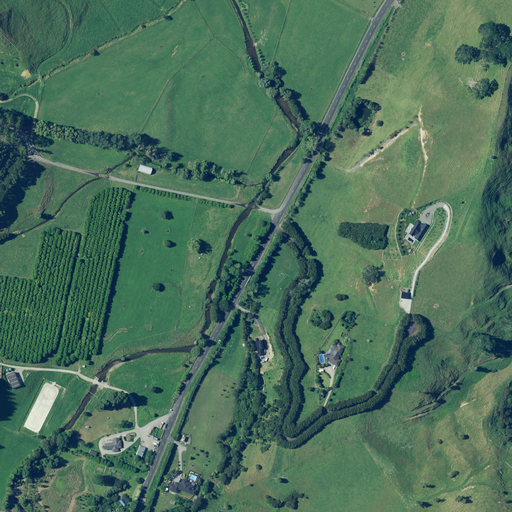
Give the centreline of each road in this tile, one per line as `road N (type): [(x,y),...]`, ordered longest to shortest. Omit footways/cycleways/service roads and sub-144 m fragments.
road 1 (residential): [(406,330),(371,396),(281,441),(291,365),(277,333),(304,269),(272,225)]
road 2 (unclassified): [(272,225),(188,385),(135,511)]
road 3 (track): [(279,212),(44,160),(30,160),(0,202)]
road 4 (unclassified): [(386,0),(272,225)]
